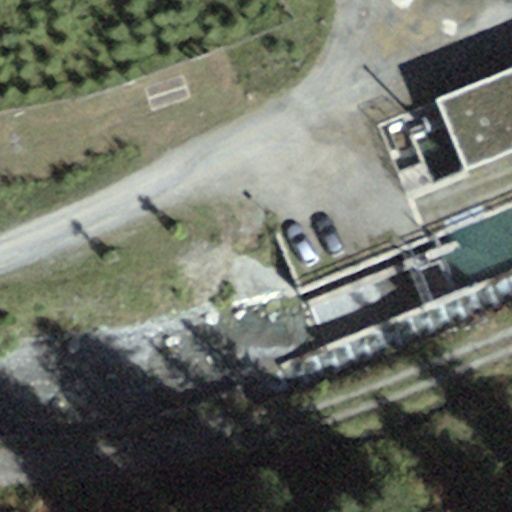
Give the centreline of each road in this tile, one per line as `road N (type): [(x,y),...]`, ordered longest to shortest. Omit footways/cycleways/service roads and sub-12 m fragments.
road 1 (track): [(0,250),(120,202),(377,76),(511,34)]
road 2 (track): [(511,343),(361,401),(112,464),(0,467)]
